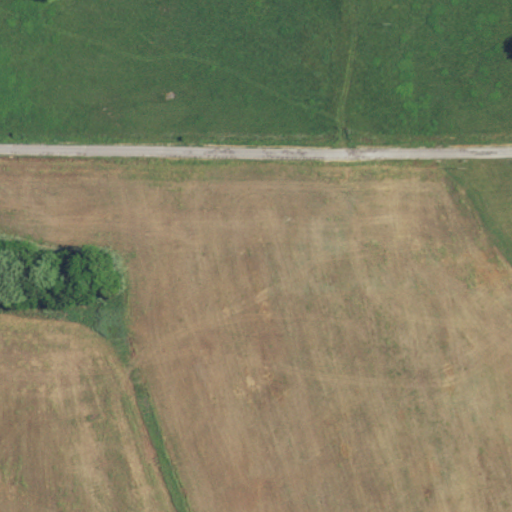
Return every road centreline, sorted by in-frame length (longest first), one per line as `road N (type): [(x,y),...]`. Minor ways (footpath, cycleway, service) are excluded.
road 1 (residential): [(511,149),(0,148)]
road 2 (residential): [(319,153),(319,0)]
